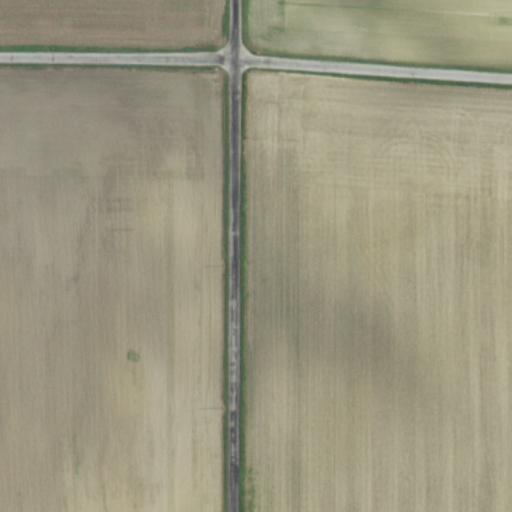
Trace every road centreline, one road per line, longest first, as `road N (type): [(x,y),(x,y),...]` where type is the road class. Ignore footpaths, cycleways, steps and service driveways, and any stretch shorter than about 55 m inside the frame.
road 1 (residential): [(0,78),(511,99)]
road 2 (residential): [(234,511),(237,0)]
